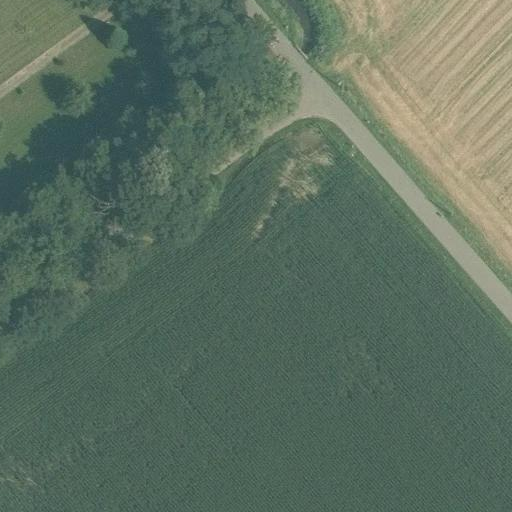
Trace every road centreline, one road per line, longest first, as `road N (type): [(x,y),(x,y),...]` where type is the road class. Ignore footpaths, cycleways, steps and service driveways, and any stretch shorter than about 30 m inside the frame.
road 1 (unclassified): [(315,87),(0,325)]
road 2 (unclassified): [(511,310),(315,87)]
